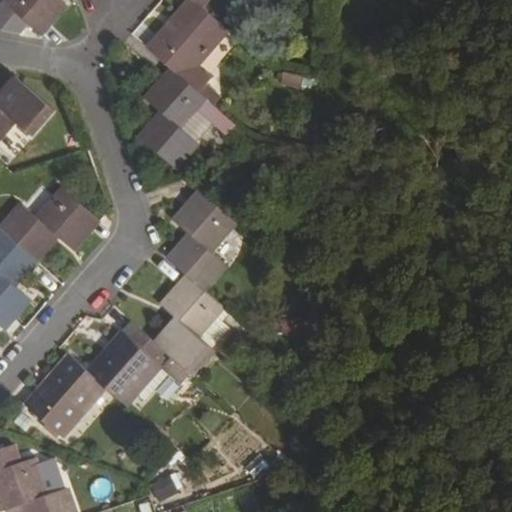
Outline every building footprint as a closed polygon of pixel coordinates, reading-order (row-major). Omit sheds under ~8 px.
[(41,31),(66,3),(62,0),(9,0),(8,1),(0,10),(0,31),(13,34),(27,19),(41,31)] [(202,6),(195,0),(150,51),(173,71),(183,79),(226,28),(202,6)] [(222,134),(232,122),(206,99),(183,79),(173,71),(146,101),(161,113),(140,137),(172,164),(193,140),(180,129),(196,111),(208,122),(222,134)] [(279,73),(277,84),(312,91),(314,80),(279,73)] [(0,140),(16,122),(30,133),(50,110),(19,82),(0,103),(0,140)] [(193,140),(208,122),(196,111),(180,129),(193,140)] [(26,204),(2,231),(39,262),(62,236),(76,247),(100,220),(65,189),(41,216),(26,204)] [(235,219),(203,192),(176,222),(193,237),(171,261),(190,277),(204,288),(224,265),(208,250),(235,219)] [(39,262),(2,231),(0,233),(0,324),(5,329),(31,299),(18,287),(39,262)] [(204,288),(190,277),(165,305),(182,321),(161,345),(169,352),(191,371),(211,347),(199,336),(225,307),(204,288)] [(161,345),(136,324),(91,374),(105,386),(123,402),(169,352),(161,345)] [(91,374),(74,359),(32,405),(63,433),(105,386),(91,374)] [(74,511),(67,488),(47,495),(35,460),(22,463),(16,445),(0,450),(0,470),(2,469),(5,482),(0,483),(0,490),(6,509),(25,503),(27,511),(74,511)] [(148,485),(157,504),(182,493),(173,474),(148,485)] [(96,475),(88,489),(104,498),(113,484),(96,475)]
